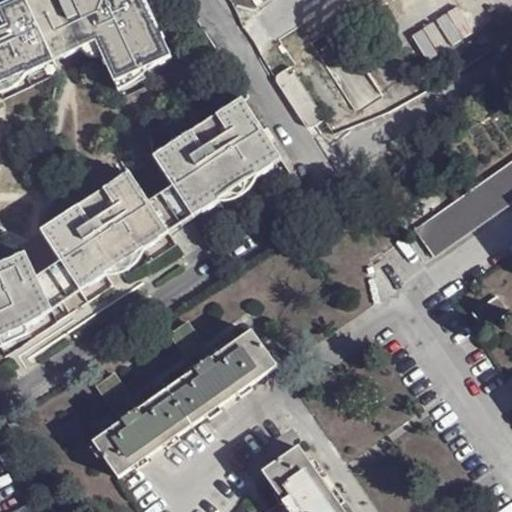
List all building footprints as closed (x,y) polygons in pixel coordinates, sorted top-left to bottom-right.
[(0,342),(29,329),(51,312),(49,308),(36,273),(27,251),(0,271),(0,89),(69,58),(100,44),(119,87),(177,61),(149,0),(27,0),(0,12),(0,342)] [(300,71),(295,74),(292,69),(281,75),(278,79),(278,84),(306,127),(310,129),(314,129),(326,121),(323,116),(327,113),(300,71)] [(174,184),(194,214),(285,156),(246,96),(155,154),(174,184)] [(511,203),(511,164),(417,232),(435,258),(511,203)] [(59,258),(79,289),(170,230),(150,200),(131,170),(40,228),(59,258)] [(150,200),(170,230),(194,214),(174,184),(150,200)] [(47,266),(36,273),(49,308),(67,296),(79,289),(59,258),(47,266)] [(484,329),(507,311),(497,297),(473,314),(484,329)] [(190,325),(173,337),(184,353),(201,340),(190,325)] [(280,369),(254,333),(213,361),(207,366),(200,357),(192,362),(200,371),(141,412),(135,403),(126,410),(133,418),(127,423),(96,444),(122,480),(280,369)] [(213,361),(201,340),(184,353),(192,362),(200,357),(207,366),(213,361)] [(117,376),(100,389),(112,404),(129,392),(117,376)] [(133,418),(126,410),(135,403),(129,392),(112,404),(127,423),(133,418)] [(345,511),(301,448),(266,474),(286,504),(289,509),(285,511),(345,511)]
